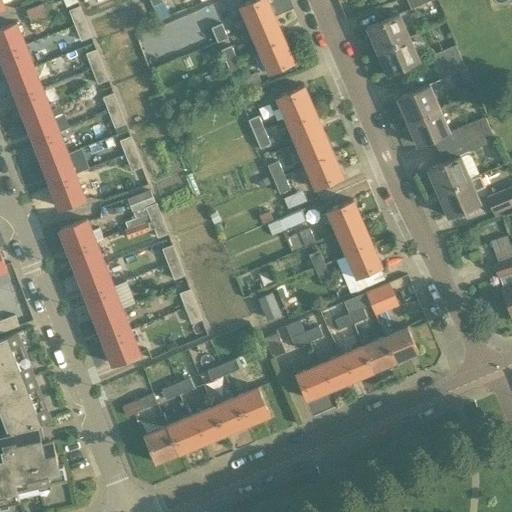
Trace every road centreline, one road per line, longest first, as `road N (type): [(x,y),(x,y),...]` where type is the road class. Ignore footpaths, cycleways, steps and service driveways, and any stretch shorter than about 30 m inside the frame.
road 1 (residential): [(483,369),(320,0)]
road 2 (residential): [(483,369),(153,511)]
road 3 (residential): [(124,511),(6,197)]
